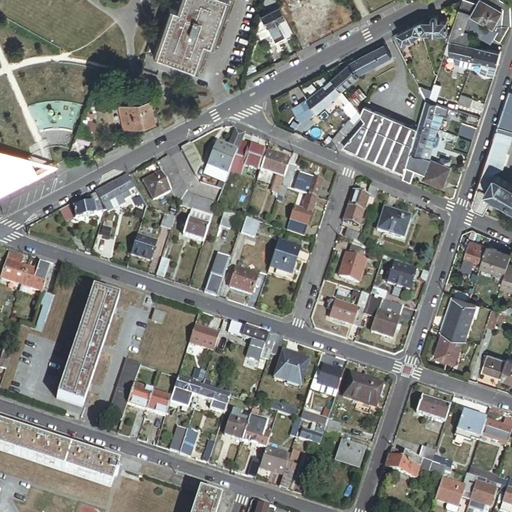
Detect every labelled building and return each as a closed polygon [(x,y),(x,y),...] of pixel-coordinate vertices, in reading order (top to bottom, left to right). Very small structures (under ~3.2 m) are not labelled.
[(212,0),(187,0),(181,18),(174,16),(156,65),(202,82),(212,54),(217,56),(235,8),(212,0)] [(181,18),(187,0),(180,0),(180,1),(174,16),(181,18)] [(283,20),(273,0),(264,0),(259,19),(265,30),(276,24),(283,20)] [(511,24),(511,8),(493,0),(484,0),(482,2),(494,8),(505,14),(496,30),(509,29),(511,28),(511,24)] [(462,2),(459,10),(470,14),(469,16),(473,18),(479,8),(462,2)] [(482,2),(479,8),(473,18),(496,30),(505,14),(494,8),(482,2)] [(241,10),(235,8),(217,56),(223,58),(241,10)] [(470,14),(459,10),(449,42),(472,47),(476,37),(464,33),(465,30),(469,16),(470,14)] [(156,65),(174,16),(168,14),(166,20),(150,63),(156,65)] [(473,18),(469,16),(465,30),(491,45),(494,40),(500,44),(509,29),(496,30),(473,18)] [(430,20),(429,19),(427,21),(426,22),(426,23),(422,23),(423,36),(448,36),(448,23),(439,22),(439,21),(438,20),(437,19),(436,18),(434,19),(433,20),(432,21),(432,20),(430,20)] [(259,19),(255,35),(260,45),(270,39),(265,30),(259,19)] [(403,46),(423,36),(422,23),(397,36),(403,46)] [(284,41),(276,24),(265,30),(270,39),(274,47),(284,41)] [(397,36),(395,38),(397,41),(395,42),(400,52),(404,50),(403,46),(397,36)] [(472,47),(449,42),(444,55),(456,58),(468,61),(472,62),(475,48),(472,47)] [(385,47),(350,66),(356,79),(391,61),(385,47)] [(481,64),(497,68),(500,54),(475,48),(472,62),(481,64)] [(207,84),(217,56),(212,54),(202,82),(207,84)] [(468,61),(456,58),(454,66),(466,69),(468,61)] [(497,68),(481,64),(478,74),(493,77),(497,68)] [(350,66),(330,83),(340,94),(344,91),(356,79),(350,66)] [(104,77),(97,74),(84,110),(89,112),(90,107),(93,108),(95,102),(99,93),(104,77)] [(340,94),(330,83),(307,104),(314,118),(336,98),(340,94)] [(440,87),(434,86),(428,103),(434,105),(440,87)] [(344,99),(349,105),(353,101),(352,100),(344,91),(340,94),(344,99)] [(511,131),(511,92),(509,92),(497,130),(511,135),(511,131)] [(104,95),(99,93),(95,102),(101,104),(104,95)] [(344,99),(340,94),(336,98),(341,103),(344,99)] [(363,102),(357,95),(352,100),(353,101),(349,105),(354,110),(363,102)] [(344,99),(341,103),(346,108),(349,105),(344,99)] [(118,107),(122,129),(152,123),(148,101),(118,107)] [(483,110),(458,101),(455,107),(481,116),(483,110)] [(434,105),(428,103),(426,102),(419,125),(430,129),(435,113),(437,106),(434,105)] [(302,125),(314,118),(307,104),(294,110),(302,125)] [(448,109),(437,106),(435,113),(446,116),(448,109)] [(365,107),(360,117),(361,118),(365,122),(414,141),(417,130),(365,107)] [(87,117),(82,115),(76,132),(91,137),(97,121),(87,117)] [(365,122),(361,118),(352,125),(349,123),(342,131),(352,139),(365,122)] [(409,155),(414,141),(365,122),(352,139),(346,147),(404,172),(409,155)] [(472,142),(476,129),(461,124),(457,137),(472,142)] [(430,129),(419,125),(417,130),(414,141),(409,155),(421,159),(424,148),(430,129)] [(511,137),(511,134),(511,135),(497,130),(477,190),(485,194),(494,177),(495,174),(501,170),(511,137)] [(346,147),(352,139),(342,131),(327,149),(340,154),(346,147)] [(244,138),(234,134),(226,152),(236,156),(241,146),(244,138)] [(468,156),(472,142),(457,137),(453,151),(468,156)] [(248,148),(241,146),(236,156),(233,163),(238,165),(235,173),(230,171),(229,173),(239,177),(242,168),(240,167),(248,148)] [(198,166),(188,147),(182,150),(195,174),(198,166)] [(236,156),(226,152),(215,147),(214,150),(210,149),(207,157),(210,158),(205,170),(227,179),(229,173),(230,171),(233,163),(236,156)] [(263,164),(266,155),(248,148),(240,167),(260,174),(263,164)] [(432,151),(424,148),(421,159),(429,161),(432,151)] [(195,174),(182,150),(179,152),(193,179),(195,174)] [(27,160),(0,152),(0,190),(23,179),(25,181),(35,176),(27,160)] [(260,174),(259,174),(276,180),(271,195),(278,197),(280,189),(286,172),(288,167),(290,162),(266,154),(266,155),(283,160),(280,170),(263,164),(260,174)] [(283,160),(266,155),(263,164),(280,170),(283,160)] [(409,155),(404,172),(401,180),(411,185),(417,170),(421,159),(409,155)] [(429,161),(421,159),(417,170),(425,173),(430,162),(429,161)] [(52,167),(27,160),(35,176),(52,167)] [(450,170),(430,162),(425,173),(423,181),(442,189),(450,170)] [(210,220),(216,206),(186,196),(168,163),(157,169),(160,175),(170,194),(178,208),(191,213),(201,216),(210,219),(210,220)] [(295,170),(288,167),(286,172),(292,174),(290,181),(288,180),(285,191),(286,191),(288,186),(290,187),(295,170)] [(227,179),(205,170),(202,179),(218,186),(224,188),(227,179)] [(292,174),(286,172),(280,189),(285,191),(288,180),(290,181),(292,174)] [(152,204),(170,194),(160,175),(142,185),(152,204)] [(306,198),(315,201),(321,184),(298,176),(292,193),(306,198)] [(511,186),(494,177),(485,194),(491,197),(505,205),(504,207),(511,211),(511,209),(511,186)] [(0,192),(25,181),(23,179),(0,190),(0,192)] [(134,192),(128,179),(95,197),(102,211),(103,211),(109,207),(108,206),(121,198),(124,203),(130,200),(128,195),(134,192)] [(368,189),(365,198),(369,199),(363,214),(369,216),(377,193),(368,189)] [(281,200),(277,199),(275,205),(281,206),(282,201),(283,201),(286,191),(285,191),(281,200)] [(365,198),(353,194),(348,209),(363,214),(369,199),(365,198)] [(102,211),(95,197),(80,205),(83,210),(73,213),(75,222),(105,215),(102,211)] [(124,203),(121,198),(108,206),(109,207),(103,211),(107,216),(125,206),(124,203)] [(310,217),(315,201),(306,198),(301,211),(300,214),(310,217)] [(80,205),(59,216),(65,228),(75,222),(73,213),(83,210),(80,205)] [(386,208),(378,230),(403,238),(411,216),(386,208)] [(300,214),(301,211),(294,209),(285,233),(302,239),(310,217),(300,214)] [(363,214),(348,209),(343,224),(358,229),(363,214)] [(201,216),(191,213),(188,223),(209,231),(212,220),(210,220),(210,219),(208,223),(200,220),(201,216)] [(169,233),(170,231),(162,229),(166,217),(163,217),(159,230),(169,233)] [(170,231),(174,220),(166,217),(162,229),(170,231)] [(225,217),(220,233),(227,235),(232,219),(225,217)] [(203,246),(209,231),(188,223),(187,225),(186,230),(182,239),(203,246)] [(257,228),(246,224),(241,237),(252,241),(257,228)] [(354,245),(357,238),(346,234),(343,240),(354,245)] [(155,245),(136,238),(129,258),(149,265),(155,245)] [(507,265),(511,252),(488,245),(471,239),(470,242),(468,241),(464,252),(467,253),(462,268),(472,271),(476,260),(483,262),(482,264),(505,271),(507,265)] [(299,253),(277,245),(268,272),(281,276),(290,279),(299,253)] [(346,257),(338,279),(357,285),(365,263),(360,262),(362,253),(350,249),(347,257),(346,257)] [(216,300),(232,255),(219,250),(204,296),(216,300)] [(0,282),(19,288),(25,270),(18,268),(20,261),(7,257),(0,278),(0,282)] [(167,264),(160,262),(154,279),(161,282),(167,264)] [(394,262),(393,266),(415,274),(416,271),(394,262)] [(32,272),(25,270),(19,288),(29,291),(40,295),(48,270),(34,265),(32,272)] [(511,266),(507,265),(505,271),(499,289),(511,292),(511,266)] [(415,274),(393,266),(387,285),(409,293),(412,283),(413,279),(415,274)] [(281,276),(268,272),(267,277),(280,281),(281,276)] [(254,290),(258,291),(260,284),(256,283),(256,281),(235,274),(229,291),(251,298),(254,290)] [(290,279),(281,276),(280,281),(288,284),(290,279)] [(29,291),(19,288),(17,296),(26,299),(29,291)] [(386,295),(371,290),(368,298),(380,302),(383,303),(386,295)] [(455,290),(452,298),(453,299),(469,304),(471,296),(455,290)] [(90,295),(54,403),(81,412),(117,304),(90,295)] [(368,298),(361,296),(357,307),(365,310),(368,298)] [(45,320),(51,300),(42,297),(36,318),(45,320)] [(380,302),(368,298),(365,310),(364,311),(362,318),(374,321),(380,302)] [(478,307),(469,304),(453,299),(441,334),(462,341),(466,342),(478,307)] [(383,303),(380,302),(374,321),(370,334),(391,341),(394,333),(395,330),(402,309),(383,303)] [(362,318),(364,311),(357,309),(356,312),(334,304),(328,320),(358,330),(358,328),(360,323),(362,318)] [(500,314),(492,311),(486,328),(494,331),(498,320),(500,314)] [(153,317),(150,326),(160,330),(163,320),(153,317)] [(39,337),(45,320),(36,318),(30,334),(39,337)] [(255,345),(263,348),(266,337),(239,329),(236,339),(250,343),(249,347),(254,348),(255,345)] [(217,338),(194,330),(188,348),(211,355),(217,338)] [(462,341),(441,334),(433,358),(454,365),(462,341)] [(274,340),(266,337),(263,348),(262,351),(270,354),(274,340)] [(282,342),(274,340),(270,354),(268,359),(276,361),(282,342)] [(0,372),(4,374),(11,355),(0,350),(0,372)] [(270,354),(262,351),(259,361),(267,363),(268,359),(270,354)] [(273,383),(283,386),(283,387),(298,392),(307,365),(282,356),(273,383)] [(482,374),(501,380),(506,363),(487,357),(485,365),(482,374)] [(511,361),(507,360),(506,363),(501,380),(511,383),(511,361)] [(139,368),(125,363),(106,420),(120,425),(126,407),(132,389),(139,368)] [(336,393),(342,376),(321,369),(319,375),(316,387),(336,393)] [(203,373),(194,370),(191,379),(200,382),(203,373)] [(319,375),(316,374),(310,394),(334,401),(336,393),(316,387),(319,375)] [(200,389),(177,382),(173,393),(187,397),(196,400),(200,389)] [(346,382),(339,405),(371,416),(379,392),(346,382)] [(145,414),(151,396),(132,389),(126,407),(145,414)] [(229,399),(200,389),(196,400),(211,405),(225,410),(229,399)] [(187,397),(173,393),(170,402),(169,408),(183,412),(187,397)] [(170,402),(151,396),(145,414),(164,420),(169,408),(170,402)] [(415,416),(441,424),(446,410),(420,401),(415,416)] [(223,416),(225,410),(211,405),(209,412),(223,416)] [(272,406),(270,412),(277,414),(294,420),(296,413),(272,406)] [(257,413),(251,412),(248,423),(246,426),(241,443),(265,452),(265,451),(269,438),(263,436),(265,429),(260,428),(257,427),(258,424),(254,422),(257,413)] [(232,413),(229,420),(246,426),(248,423),(239,420),(240,416),(232,413)] [(297,431),(300,422),(294,420),(277,414),(273,426),(290,431),(286,443),(293,445),(294,441),(297,431)] [(327,422),(303,414),(300,422),(311,426),(316,427),(324,430),(327,423),(327,422)] [(485,424),(485,422),(477,420),(469,417),(462,415),(455,438),(469,443),(470,440),(479,443),(481,436),(485,424)] [(223,438),(241,443),(246,426),(229,420),(223,438)] [(511,423),(504,421),(502,428),(504,429),(511,431),(511,428),(511,423)] [(340,427),(327,423),(324,430),(336,434),(337,434),(340,427)] [(485,424),(481,436),(491,440),(490,442),(499,445),(504,429),(502,428),(496,426),(495,428),(485,424)] [(0,426),(0,451),(108,487),(112,476),(114,477),(116,473),(113,472),(116,465),(0,426)] [(301,432),(297,431),(294,441),(318,449),(321,441),(324,430),(316,427),(314,434),(309,432),(302,430),(301,432)] [(175,429),(167,453),(178,457),(186,433),(175,429)] [(504,429),(499,445),(506,447),(511,431),(504,429)] [(336,434),(324,430),(321,441),(333,445),(336,434)] [(196,436),(186,433),(178,457),(188,460),(196,436)] [(207,466),(213,446),(207,444),(204,453),(207,454),(206,456),(204,455),(201,464),(207,466)] [(341,444),(335,464),(357,472),(364,451),(341,444)] [(286,466),(288,459),(265,451),(265,452),(260,466),(258,471),(282,479),(282,478),(286,466)] [(422,451),(418,461),(422,462),(424,463),(431,465),(434,455),(422,451)] [(418,461),(391,452),(385,470),(415,481),(422,462),(418,461)] [(248,474),(256,477),(258,471),(260,466),(252,463),(248,474)] [(431,465),(424,463),(421,471),(429,474),(431,465)] [(445,470),(431,465),(429,474),(442,478),(445,470)] [(292,468),(286,466),(282,478),(288,480),(292,468)] [(445,505),(456,474),(446,470),(435,502),(445,505)] [(469,470),(467,477),(476,480),(493,486),(495,480),(495,479),(469,470)] [(476,480),(467,477),(456,474),(445,505),(457,509),(460,500),(462,493),(471,496),(474,486),(476,480)] [(288,480),(282,478),(282,479),(278,490),(284,492),(288,480)] [(511,492),(511,484),(507,483),(506,487),(503,486),(503,489),(506,490),(511,492)] [(493,492),(474,486),(471,496),(469,502),(488,508),(493,492)] [(511,492),(506,490),(501,505),(510,508),(511,509),(511,492)] [(196,492),(189,511),(214,511),(218,500),(196,492)] [(462,493),(460,500),(469,503),(469,502),(471,496),(462,493)] [(501,495),(498,493),(493,507),(497,509),(501,495)]
